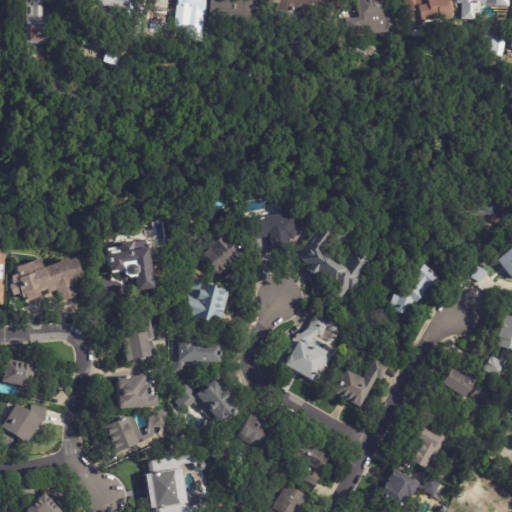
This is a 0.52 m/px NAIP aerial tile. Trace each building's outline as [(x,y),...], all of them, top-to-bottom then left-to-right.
[(45,0),(45,17),(45,22),(49,22),(49,43),(30,43),(30,21),(36,21),(36,0),(45,0)] [(120,18),(117,16),(119,10),(99,4),(100,1),(97,0),(149,0),(144,16),(136,14),(133,22),(120,18)] [(209,0),(209,35),(186,35),(186,26),(177,26),(178,13),(158,13),(158,0),(209,0)] [(264,0),(262,28),(213,25),(214,0),(264,0)] [(332,0),(331,16),(300,14),(300,21),(280,20),(281,0),(332,0)] [(346,17),(355,17),(353,0),(391,0),(394,30),(342,35),(341,18),(346,17)] [(430,20),(428,21),(427,17),(407,22),(401,0),(447,0),(450,11),(445,13),(445,16),(430,20)] [(505,0),(505,6),(478,4),(478,13),(472,12),(472,19),(459,19),(460,3),(455,2),(455,0),(505,0)] [(483,32),(500,35),(496,57),(478,53),(482,32),(483,32)] [(333,38),(342,37),(343,44),(333,45),(333,38)] [(107,60),(111,47),(126,51),(122,65),(107,60)] [(266,251),(264,237),(249,239),(245,218),(274,213),(277,205),(293,211),(290,228),(291,229),(290,238),(291,247),(266,251)] [(331,227),(353,243),(346,252),(324,237),(331,227)] [(328,282),(317,275),(314,279),(305,273),(308,268),(296,260),(300,255),(300,254),(317,228),(326,233),(314,252),(341,270),(349,258),(352,260),(354,257),(360,261),(358,263),(359,264),(352,276),(358,280),(350,294),(349,293),(343,302),(331,295),(336,287),(328,282)] [(232,260),(215,276),(195,255),(205,246),(204,244),(214,235),(216,237),(222,231),(241,252),(232,260)] [(149,247),(145,248),(154,286),(138,290),(133,273),(128,274),(125,272),(124,267),(111,270),(110,266),(108,267),(106,260),(105,261),(103,252),(148,241),(149,247)] [(511,280),(493,260),(504,249),(503,248),(507,243),(509,245),(511,242),(511,280)] [(56,301),(29,309),(24,290),(26,290),(24,283),(17,285),(14,277),(21,275),(22,277),(32,274),(30,267),(45,263),(46,269),(79,260),(84,276),(80,277),(85,293),(56,301)] [(404,315),(404,317),(380,307),(383,302),(379,301),(382,293),(391,295),(392,295),(416,264),(434,277),(413,304),(410,301),(404,315)] [(483,271),(477,283),(466,277),(471,266),(483,271)] [(221,311),(218,325),(177,315),(181,299),(184,300),(189,279),(227,288),(221,311)] [(511,317),(511,346),(509,356),(504,353),(499,366),(502,367),(494,381),(474,370),(483,355),(491,360),(495,349),(488,345),(497,312),(511,317)] [(328,333),(320,328),(316,336),(314,335),(303,343),(319,352),(317,355),(326,359),(318,372),(310,368),(307,373),(308,373),(306,375),(303,380),(277,365),(279,360),(278,359),(280,358),(281,358),(290,340),(289,339),(304,328),(311,316),(331,327),(328,333)] [(153,331),(154,339),(152,339),(155,355),(126,362),(120,335),(125,334),(123,326),(150,320),(153,331)] [(215,363),(186,362),(186,373),(172,373),(172,353),(174,353),(174,340),(187,340),(187,343),(215,344),(215,351),(215,355),(215,363)] [(17,361),(37,366),(32,388),(47,392),(44,405),(26,401),(28,394),(16,391),(17,386),(2,382),(7,359),(17,361)] [(384,367),(377,380),(374,378),(357,408),(332,393),(335,387),(334,386),(337,383),(345,370),(361,379),(371,360),(384,367)] [(462,375),(491,391),(484,404),(470,397),(472,393),(466,390),(461,398),(437,385),(446,369),(460,376),(461,375),(462,375)] [(151,396),(154,395),(155,407),(118,409),(118,407),(117,407),(115,378),(141,376),(142,385),(145,385),(146,396),(151,396)] [(210,382),(232,407),(224,415),(223,414),(213,422),(202,410),(200,412),(192,403),(183,411),(174,402),(178,399),(173,393),(183,383),(192,393),(208,379),(210,382)] [(47,409),(47,419),(44,419),(29,444),(19,437),(12,448),(0,440),(0,426),(4,429),(18,404),(27,410),(30,404),(47,408),(47,409)] [(511,432),(498,427),(505,406),(511,408),(511,432)] [(174,411),(174,425),(160,425),(160,431),(118,450),(116,444),(113,445),(112,442),(114,440),(113,438),(111,439),(109,434),(111,434),(110,431),(108,432),(106,428),(108,427),(106,423),(127,414),(137,437),(151,431),(150,410),(175,409),(174,411)] [(261,420),(266,423),(265,425),(276,430),(259,464),(247,458),(252,448),(236,440),(248,415),(257,420),(258,418),(261,420)] [(435,429),(449,435),(446,440),(459,446),(454,457),(442,451),(431,475),(404,461),(413,440),(406,437),(413,421),(434,431),(435,429)] [(322,471),(310,491),(295,483),(302,471),(311,476),(314,469),(307,465),(305,469),(279,454),(290,436),(327,458),(320,469),(322,470),(322,471)] [(214,446),(226,452),(220,465),(205,457),(212,445),(214,446)] [(193,466),(192,467),(191,467),(188,464),(183,463),(179,465),(177,466),(176,468),(175,470),(181,505),(182,506),(184,507),(188,508),(188,510),(187,511),(155,511),(155,510),(152,510),(152,509),(147,510),(146,509),(140,475),(148,474),(146,461),(152,459),(152,461),(158,460),(158,458),(168,456),(168,459),(185,456),(185,457),(186,457),(192,462),(194,461),(194,462),(193,464),(193,466)] [(404,477),(422,486),(427,477),(440,483),(433,496),(414,486),(403,507),(375,492),(381,482),(383,483),(384,481),(383,480),(388,469),(404,477)] [(297,507),(294,511),(261,511),(267,502),(260,498),(263,492),(270,495),(272,491),(268,489),(271,481),(302,497),(297,507)] [(240,509),(227,500),(237,485),(250,493),(240,509)] [(54,505),(61,511),(25,511),(43,494),(54,505)] [(508,511),(466,511),(479,511),(479,508),(481,504),(487,504),(486,503),(507,501),(508,511)]
